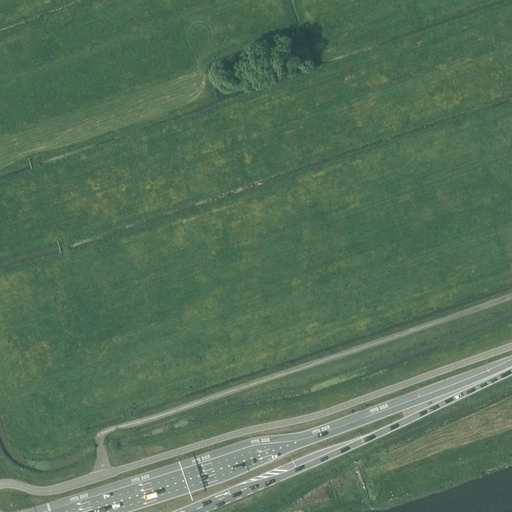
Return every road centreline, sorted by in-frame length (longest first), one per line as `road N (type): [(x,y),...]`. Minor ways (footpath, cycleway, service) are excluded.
road 1 (track): [(511,296),(101,435),(105,474)]
road 2 (primary): [(456,391),(96,511)]
road 3 (primary): [(190,511),(456,391)]
